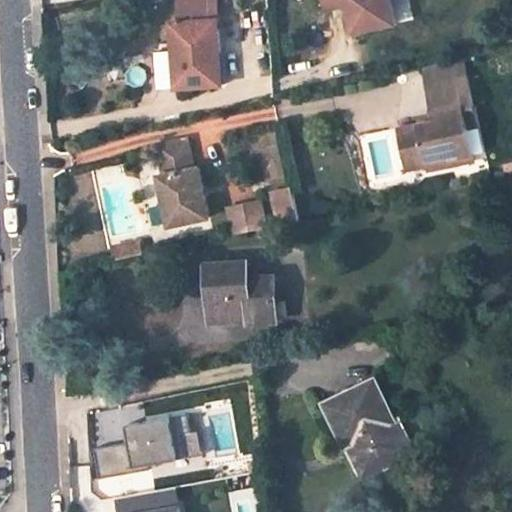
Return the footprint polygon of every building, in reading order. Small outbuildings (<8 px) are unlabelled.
[(178,24),(218,21),(216,0),(178,0),(180,21),(178,22),(178,24)] [(324,0),(326,7),(348,3),(354,30),(396,22),(391,0),(324,0)] [(178,24),(173,24),(174,42),(177,87),(220,85),(218,54),(221,54),(218,21),(178,24)] [(177,87),(174,42),(155,44),(158,89),(177,87)] [(464,57),(424,66),(428,85),(468,77),(464,57)] [(468,77),(428,85),(434,114),(436,121),(422,124),(400,129),(407,164),(427,161),(429,166),(430,171),(453,166),(453,161),(473,156),(468,130),(464,107),(474,106),(468,77)] [(468,130),(479,129),(474,106),(464,107),(468,130)] [(434,114),(420,117),(422,124),(436,121),(434,114)] [(159,176),(170,227),(209,218),(199,169),(195,170),(188,141),(158,145),(163,175),(159,176)] [(453,166),(475,161),(473,156),(453,161),(453,166)] [(407,164),(408,170),(429,166),(427,161),(407,164)] [(273,196),(279,225),(289,223),(299,221),(293,192),(273,196)] [(229,208),(235,234),(267,227),(261,201),(229,208)] [(139,242),(124,245),(126,257),(141,254),(139,242)] [(113,247),(116,259),(126,257),(124,245),(113,247)] [(251,263),(216,265),(219,316),(254,314),(254,320),(281,318),(278,277),(253,279),(251,263)] [(281,318),(295,317),(293,298),(280,299),(281,318)] [(219,316),(219,323),(254,320),(254,314),(219,316)] [(376,382),(329,405),(337,421),(339,421),(351,446),(355,445),(369,474),(411,453),(395,420),(392,421),(385,406),(387,405),(376,382)] [(131,441),(96,447),(100,472),(202,455),(195,411),(127,422),(131,441)] [(186,511),(181,485),(119,497),(122,511),(186,511)]
